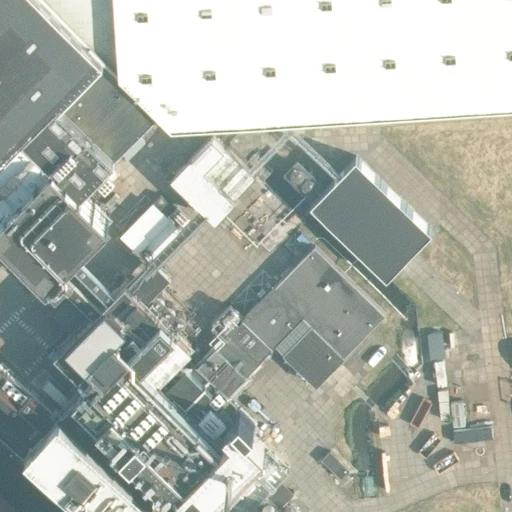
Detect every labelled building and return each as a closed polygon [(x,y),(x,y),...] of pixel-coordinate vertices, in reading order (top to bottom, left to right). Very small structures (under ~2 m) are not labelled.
[(511,0),(0,0),(0,230),(47,278),(53,272),(92,309),(54,346),(82,374),(52,405),(0,358),(0,428),(25,451),(92,511),(154,511),(146,504),(153,497),(140,485),(152,474),(190,511),(196,511),(264,445),(220,400),(303,315),(311,322),(283,351),(316,383),(344,354),(344,353),(385,311),(314,243),(275,284),(274,283),(240,318),(241,319),(230,329),(191,368),(179,357),(193,343),(146,296),(171,273),(165,267),(192,239),(186,233),(208,211),(215,218),(235,197),(233,196),(254,175),(212,135),(192,155),(190,154),(170,175),(200,203),(127,278),(125,276),(100,301),(61,265),(109,215),(81,187),(158,110),(172,123),(511,100),(511,0)] [(432,228),(356,155),(310,201),(386,275),(432,228)] [(432,356),(446,356),(445,329),(432,329),(432,356)] [(491,426),(452,430),(453,442),(492,438),(491,426)] [(349,469),(330,449),(321,459),(340,478),(349,469)]
